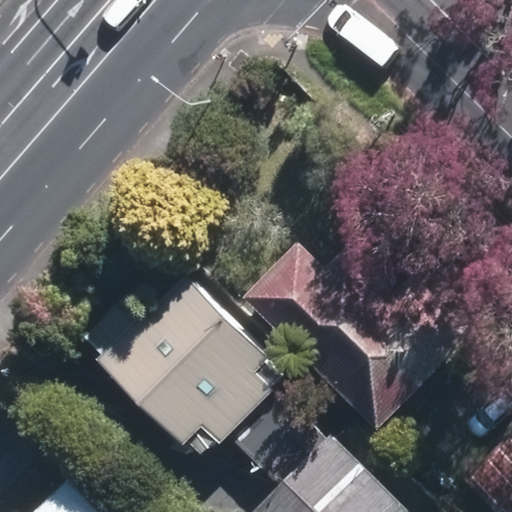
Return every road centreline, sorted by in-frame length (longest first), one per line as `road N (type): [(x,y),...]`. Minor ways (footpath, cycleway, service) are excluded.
road 1 (motorway): [(511,484),(269,0)]
road 2 (secondary): [(144,0),(0,166)]
